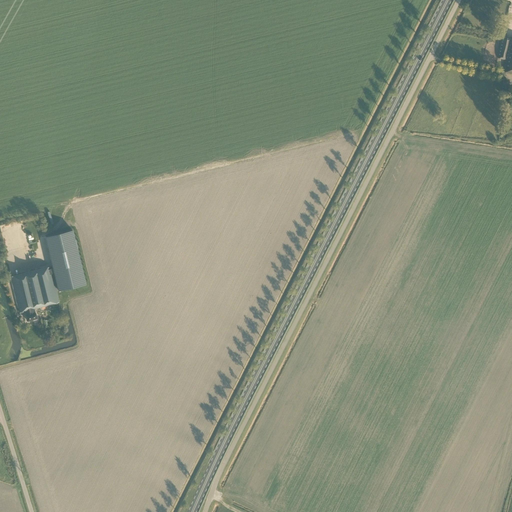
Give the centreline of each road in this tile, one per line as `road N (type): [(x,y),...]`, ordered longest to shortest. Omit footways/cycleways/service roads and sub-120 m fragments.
road 1 (trunk): [(191,511),(447,0)]
road 2 (unclassified): [(204,511),(457,0)]
